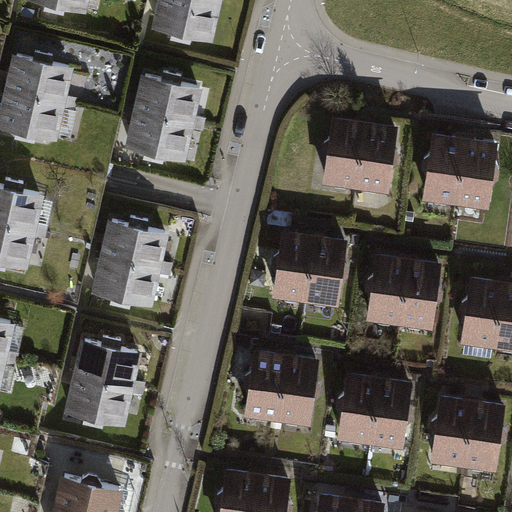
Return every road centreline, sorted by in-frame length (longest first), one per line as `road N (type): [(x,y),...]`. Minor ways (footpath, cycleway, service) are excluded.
road 1 (residential): [(279,50),(169,511)]
road 2 (residential): [(511,101),(279,50)]
